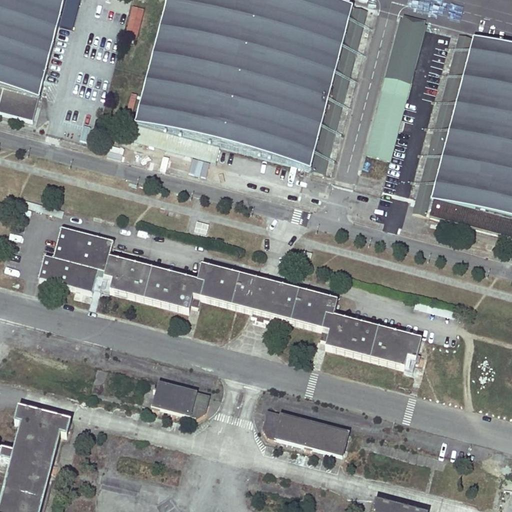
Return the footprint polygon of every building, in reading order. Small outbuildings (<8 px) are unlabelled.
[(65,0),(0,0),(0,115),(32,124),(38,101),(65,0)] [(353,11),(311,0),(167,0),(135,127),(311,172),(353,11)] [(130,8),(126,36),(140,38),(144,10),(130,8)] [(426,24),(399,17),(366,158),(393,165),(426,24)] [(470,36),(472,28),(452,23),(450,32),(470,36)] [(511,52),(459,39),(414,213),(511,239),(511,52)] [(87,144),(91,129),(83,127),(79,142),(87,144)] [(157,167),(161,153),(148,149),(144,163),(157,167)] [(64,213),(21,201),(19,208),(62,220),(64,213)] [(208,236),(209,225),(196,224),(195,235),(208,236)] [(331,303),(209,272),(207,279),(200,278),(198,285),(109,262),(113,246),(61,232),(53,263),(45,261),(39,283),(92,297),(97,280),(113,284),(110,295),(189,316),(191,306),(199,308),(200,302),(253,316),(252,318),(269,323),(270,320),(322,334),(320,340),(328,341),(325,351),(404,372),(407,361),(416,363),(421,343),(334,321),(336,313),(332,312),(333,308),(330,307),(331,303)] [(312,254),(302,251),(300,257),(311,260),(312,254)] [(207,279),(209,272),(202,270),(200,278),(207,279)] [(460,315),(416,304),(414,311),(458,323),(460,315)] [(211,400),(157,385),(149,412),(196,425),(206,420),(211,400)] [(0,462),(11,465),(0,508),(0,511),(40,511),(60,438),(67,440),(71,425),(19,411),(15,426),(21,428),(14,456),(0,452),(0,462)] [(352,437),(268,414),(263,433),(269,443),(345,463),(352,437)] [(511,511),(511,462),(498,511),(511,511)]
